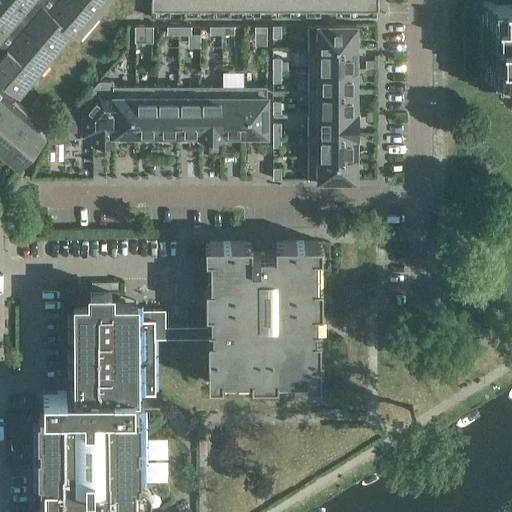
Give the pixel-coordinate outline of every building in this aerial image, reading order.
[(0,0),(0,150),(19,166),(45,134),(36,126),(40,120),(13,97),(71,29),(77,34),(106,0),(0,0)] [(150,0),(150,17),(376,16),(376,0),(150,0)] [(511,2),(497,2),(482,2),(482,75),(500,75),(500,94),(511,94),(511,2)] [(239,21),(223,22),(223,30),(239,30),(239,21)] [(268,21),(250,21),(250,29),(268,29),(268,21)] [(284,21),(276,21),(276,38),(284,38),(284,21)] [(180,23),(180,31),(196,30),(196,22),(180,23)] [(207,22),(208,30),(223,30),(223,22),(207,22)] [(164,23),(164,31),(180,31),(180,23),(164,23)] [(352,24),(318,24),(318,46),(355,47),(355,44),(355,40),(355,24),(352,24)] [(135,27),(135,41),(144,41),(144,27),(135,27)] [(318,46),(308,46),(308,47),(308,68),(355,68),(355,53),(355,50),(355,47),(318,46)] [(284,49),(276,49),(276,65),(284,65),(284,49)] [(284,65),(276,65),(276,81),(284,81),(284,65)] [(355,68),(308,68),(308,90),(355,90),(355,87),(355,83),(355,68)] [(98,79),(86,93),(93,99),(84,110),(83,133),(93,133),(93,142),(107,142),(110,142),(114,142),(114,84),(113,84),(113,80),(98,79)] [(114,84),(114,142),(115,142),(115,132),(129,132),(132,132),(135,132),(135,84),(114,84)] [(135,132),(157,132),(157,84),(135,84),(135,132)] [(178,84),(157,84),(157,132),(172,132),(176,132),(179,132),(178,84)] [(199,84),(178,84),(179,132),(182,132),(185,132),(199,132),(199,133),(199,84)] [(223,84),(199,84),(199,133),(203,133),(207,133),(223,133),(223,84)] [(243,84),(223,84),(223,133),(223,132),(237,132),(240,132),(243,132),(243,84)] [(266,84),(243,84),(243,132),(247,132),(250,132),(266,132),(266,131),(266,84)] [(355,90),(308,90),(308,110),(355,110),(355,97),(355,93),(355,90)] [(284,91),(276,91),(276,107),(284,107),(284,91)] [(355,110),(308,110),(308,134),(355,135),(357,134),(357,110),(355,110)] [(284,113),(276,113),(276,129),(284,129),(284,113)] [(355,135),(308,134),(308,155),(355,155),(355,140),(355,137),(355,135)] [(285,155),(277,155),(277,173),(285,173),(285,155)] [(355,155),(308,155),(308,178),(355,178),(355,161),(355,158),(355,155)] [(252,241),(205,241),(205,255),(207,255),(207,325),(208,337),(208,382),(222,382),(222,380),(251,380),(251,382),(277,382),(277,380),(306,380),(306,382),(320,382),(320,336),(316,336),(316,325),(320,325),(320,310),(322,310),(322,284),(320,284),(319,255),(322,255),(322,241),(275,241),(275,252),(252,252),(252,241)] [(103,511),(103,506),(139,506),(141,505),(143,505),(144,504),(145,504),(147,502),(148,501),(149,500),(150,498),(151,496),(151,493),(151,491),(150,490),(150,489),(149,487),(148,485),(146,483),(144,482),(143,482),(141,481),(138,481),(138,408),(134,408),(134,392),(155,391),(155,337),(208,337),(207,325),(165,325),(165,308),(137,308),(137,300),(111,300),(111,289),(90,289),(90,300),(77,300),(78,391),(42,391),(43,511),(103,511)]
